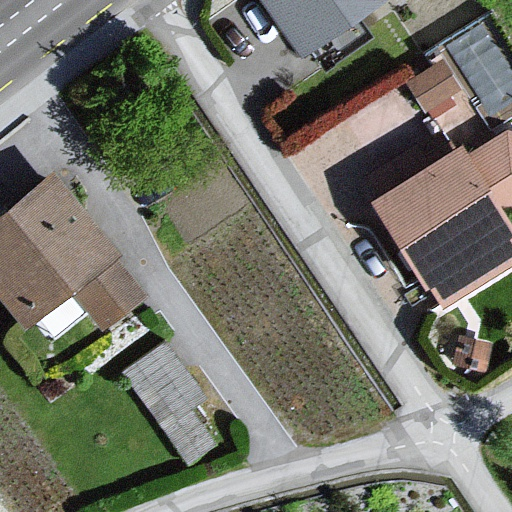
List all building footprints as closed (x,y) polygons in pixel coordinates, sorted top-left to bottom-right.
[(265,0),(322,78),(365,46),(353,30),(394,0),(265,0)] [(440,62),(410,83),(429,111),(459,90),(440,62)] [(465,148),(369,206),(438,319),(511,274),(511,132),(509,132),(486,156),(465,148)] [(61,177),(0,222),(0,296),(24,328),(73,292),(101,330),(149,294),(61,177)] [(207,400),(168,344),(127,372),(193,467),(224,446),(197,407),(207,400)]
